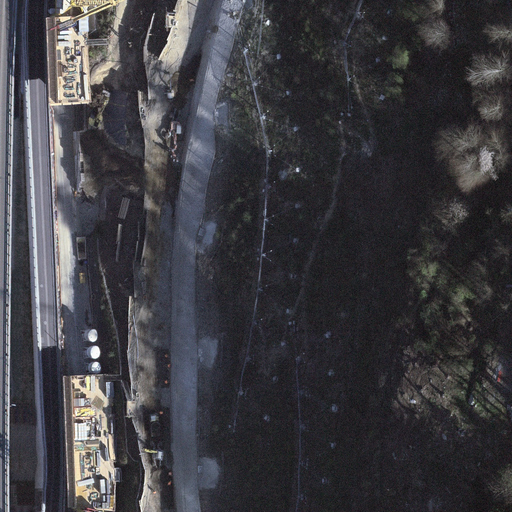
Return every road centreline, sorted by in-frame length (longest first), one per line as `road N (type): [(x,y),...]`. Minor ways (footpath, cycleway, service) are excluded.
road 1 (trunk): [(150,0),(120,174),(110,315),(117,511)]
road 2 (primary): [(51,511),(34,0)]
road 3 (primary): [(5,0),(0,170)]
